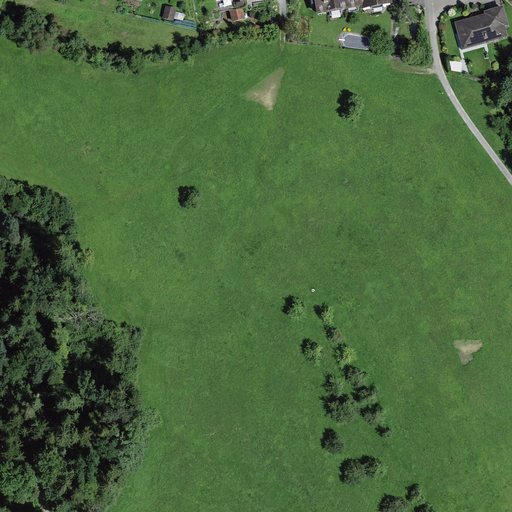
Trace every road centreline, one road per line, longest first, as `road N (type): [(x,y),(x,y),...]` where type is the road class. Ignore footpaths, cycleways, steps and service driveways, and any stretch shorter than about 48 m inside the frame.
road 1 (track): [(511,183),(453,99),(431,4)]
road 2 (track): [(284,33),(280,56),(176,157)]
